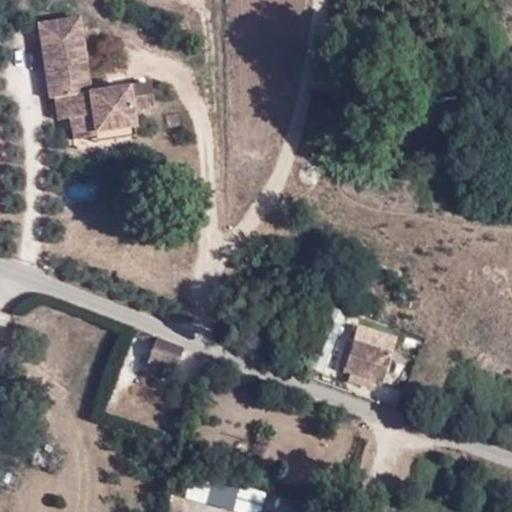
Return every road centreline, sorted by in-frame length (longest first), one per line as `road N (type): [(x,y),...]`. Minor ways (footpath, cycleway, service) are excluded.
road 1 (unclassified): [(511,457),(0,265)]
road 2 (track): [(209,272),(205,0)]
road 3 (track): [(331,208),(511,226)]
road 4 (track): [(272,191),(331,208),(368,234),(378,253),(375,286)]
